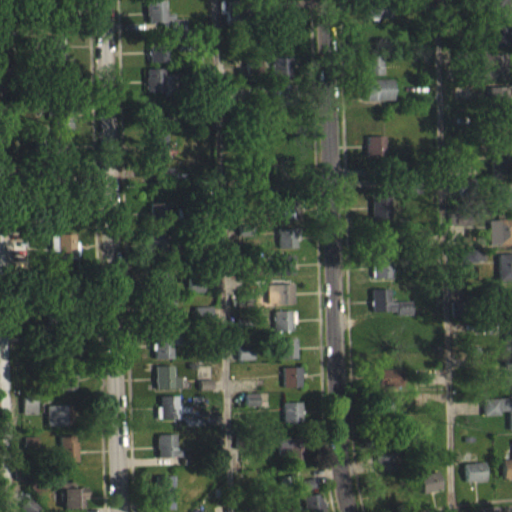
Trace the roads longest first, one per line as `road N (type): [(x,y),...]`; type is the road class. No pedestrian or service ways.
road 1 (residential): [(323,0),(336,413),(348,511)]
road 2 (residential): [(101,0),(115,511)]
